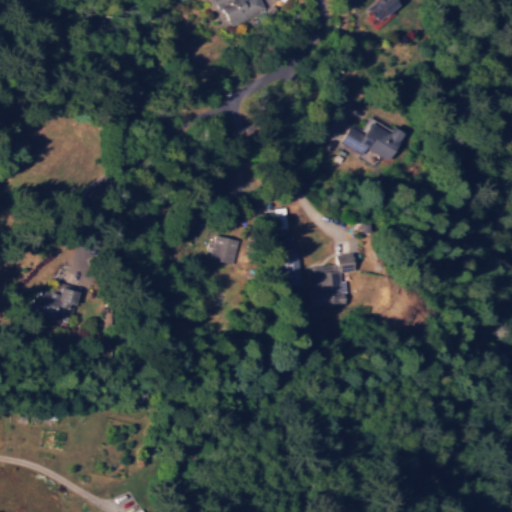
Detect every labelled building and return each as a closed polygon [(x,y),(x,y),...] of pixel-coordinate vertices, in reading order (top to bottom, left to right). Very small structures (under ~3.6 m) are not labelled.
[(214,0),(227,26),(264,7),(260,0),(214,0)] [(400,4),(397,0),(376,0),(367,8),(378,22),(400,4)] [(358,128),(346,122),(336,141),(361,154),(364,148),(389,161),(404,132),(391,125),(390,128),(365,116),(358,128)] [(233,263),(235,237),(213,235),(210,261),(233,263)] [(281,248),(280,282),(296,282),(297,248),(281,248)] [(353,270),(351,252),(333,254),(334,264),(315,266),(318,287),(309,288),(311,306),(339,303),(335,271),(353,270)] [(58,307),(72,311),(79,290),(58,283),(51,305),(43,302),(40,313),(54,318),(58,307)]
